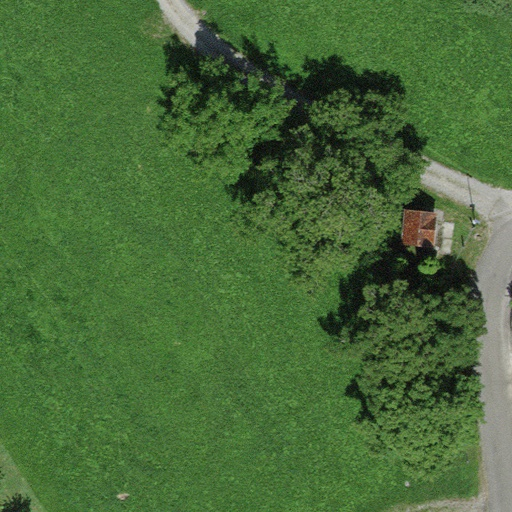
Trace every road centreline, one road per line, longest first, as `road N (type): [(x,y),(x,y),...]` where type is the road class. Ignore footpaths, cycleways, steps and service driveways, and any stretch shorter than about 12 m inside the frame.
road 1 (track): [(177,0),(242,69),(511,223)]
road 2 (unclassified): [(511,262),(498,316),(511,469)]
